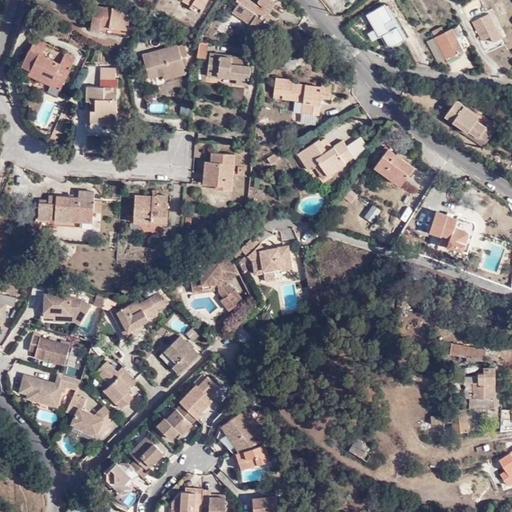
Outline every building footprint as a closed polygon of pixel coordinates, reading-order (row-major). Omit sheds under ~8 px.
[(190,7),(199,13),(207,0),(184,0),(192,5),(190,7)] [(255,25),(266,34),(278,17),(271,11),(277,2),(274,0),(259,0),(265,4),(262,7),(252,0),(238,0),(241,2),(235,10),(250,22),(253,18),(258,21),(255,25)] [(381,0),(365,12),(388,45),(407,32),(384,0),(381,0)] [(92,27),(101,28),(102,24),(111,25),(112,25),(127,28),(130,11),(121,9),(122,6),(115,4),(114,7),(97,3),(92,27)] [(469,19),(480,41),(483,39),(488,50),(505,42),(489,10),(469,19)] [(264,38),(266,34),(255,25),(258,21),(253,18),(250,22),(248,25),(264,38)] [(440,25),(435,28),(438,33),(443,31),(440,25)] [(447,39),(455,36),(451,27),(443,31),(438,33),(435,28),(431,29),(433,35),(444,57),(453,53),(451,48),(447,39)] [(444,57),(433,35),(426,39),(437,60),(444,57)] [(51,84),(61,89),(77,57),(66,51),(61,62),(39,51),(42,48),(44,49),(48,41),(37,36),(23,65),(32,69),(30,73),(37,76),(38,73),(53,81),(51,84)] [(459,44),(455,36),(447,39),(451,48),(453,53),(461,49),(459,44)] [(209,54),(211,39),(202,38),(200,53),(209,54)] [(182,42),(149,50),(155,74),(167,71),(188,65),(187,61),(193,60),(191,53),(193,53),(190,40),(182,42)] [(222,69),(222,74),(240,74),(240,82),(253,83),(254,65),(245,64),(246,55),(235,54),(235,55),(230,55),(230,57),(226,56),(226,52),(214,52),(212,68),(222,69)] [(189,70),(188,65),(167,71),(169,76),(189,70)] [(90,113),(90,120),(117,120),(120,78),(116,78),(116,66),(103,66),(102,84),(88,84),(88,98),(91,98),(92,101),(96,101),(96,107),(91,107),(90,113)] [(319,113),(322,113),(323,96),(330,96),(331,83),(320,82),(320,86),(293,83),(293,78),(275,77),(274,96),(302,99),(302,111),(319,113)] [(86,113),(90,113),(91,107),(96,107),(96,101),(92,101),(91,98),(88,98),(87,98),(86,113)] [(184,114),(192,115),(194,99),(187,98),(184,114)] [(479,134),(486,139),(494,128),(487,124),(487,126),(475,118),(478,115),(475,112),(455,99),(445,114),(467,131),(469,129),(477,135),(479,134)] [(478,110),(475,112),(478,115),(475,118),(487,126),(487,124),(494,128),(497,123),(478,110)] [(319,113),(302,111),(301,121),(318,122),(319,113)] [(192,115),(190,129),(198,130),(200,130),(200,116),(192,115)] [(121,121),(117,120),(90,120),(86,120),(85,130),(121,132),(121,121)] [(315,160),(322,174),(342,163),(341,160),(347,157),(349,160),(363,145),(355,133),(342,143),(339,139),(328,145),(323,147),(318,138),(295,150),(304,166),(310,162),(315,160)] [(483,144),(486,139),(479,134),(477,135),(475,139),(483,144)] [(322,135),(318,138),(323,147),(328,145),(322,135)] [(379,157),(404,175),(409,169),(412,172),(418,164),(388,143),(379,157)] [(223,182),(223,187),(236,187),(238,152),(217,151),(216,159),(216,167),(212,168),(212,182),(223,182)] [(401,179),(404,175),(379,157),(376,161),(401,179)] [(208,182),(212,182),(212,168),(216,167),(216,159),(209,159),(208,182)] [(318,176),(322,174),(315,160),(310,162),(318,176)] [(62,192),(61,215),(96,217),(96,210),(96,198),(97,190),(81,189),(81,192),(62,192)] [(351,202),(357,193),(351,189),(345,198),(351,202)] [(58,215),(61,215),(62,192),(52,191),(52,195),(51,200),(41,200),(40,214),(58,215)] [(140,192),(139,214),(153,214),(153,218),(172,219),(173,201),(170,201),(170,194),(161,193),(161,196),(156,196),(156,193),(140,192)] [(105,199),(96,198),(96,210),(104,210),(105,199)] [(454,213),(433,205),(425,226),(439,231),(437,238),(462,247),(471,224),(471,222),(471,221),(470,220),(470,219),(469,218),(468,217),(467,216),(466,215),(455,211),(454,213)] [(172,222),(172,219),(153,218),(153,214),(139,214),(139,221),(172,222)] [(95,226),(96,217),(61,215),(61,225),(95,226)] [(388,233),(382,242),(391,245),(401,228),(398,227),(392,235),(388,233)] [(261,243),(254,236),(243,247),(255,259),(257,272),(267,270),(277,269),(293,266),(289,245),(267,247),(262,248),(259,245),(261,243)] [(228,277),(240,268),(235,257),(237,255),(229,248),(215,255),(216,261),(202,262),(202,269),(191,270),(193,283),(204,282),(204,286),(215,285),(215,280),(220,280),(221,288),(226,295),(233,290),(236,288),(228,277)] [(278,276),(277,269),(267,270),(267,277),(268,279),(277,278),(278,276)] [(58,279),(51,279),(51,289),(48,289),(47,312),(57,312),(66,312),(66,307),(72,307),(72,310),(79,310),(87,314),(94,300),(84,295),(74,295),(74,279),(72,279),(58,279)] [(205,289),(204,286),(204,282),(193,283),(193,290),(205,289)] [(123,317),(118,319),(127,334),(134,335),(138,333),(141,326),(136,318),(139,316),(141,321),(158,311),(155,307),(168,299),(161,290),(141,302),(139,299),(129,305),(128,303),(119,309),(123,317)] [(241,299),(233,290),(226,295),(223,297),(230,307),(241,299)] [(0,315),(2,316),(5,302),(14,303),(16,294),(0,291),(0,315)] [(108,297),(99,295),(97,305),(105,307),(106,303),(108,297)] [(118,305),(120,301),(108,296),(108,297),(106,303),(105,307),(113,310),(112,309),(118,305)] [(113,310),(118,319),(123,317),(119,309),(128,303),(127,300),(118,305),(112,309),(113,310)] [(84,320),(87,314),(79,310),(72,310),(72,307),(66,307),(66,312),(66,317),(77,317),(84,320)] [(196,331),(189,323),(180,332),(187,340),(196,331)] [(158,334),(161,328),(156,325),(150,331),(158,334)] [(166,337),(169,332),(162,328),(159,334),(166,337)] [(60,339),(53,337),(35,332),(32,346),(38,348),(38,353),(68,361),(73,343),(60,339)] [(175,334),(160,348),(171,361),(166,366),(173,373),(194,353),(187,346),(185,347),(180,342),(182,341),(175,334)] [(189,344),(184,339),(182,341),(180,342),(185,347),(187,346),(189,344)] [(450,349),(484,354),(486,346),(451,341),(450,349)] [(154,354),(166,366),(171,361),(160,348),(154,354)] [(129,387),(140,377),(135,372),(125,362),(119,368),(108,357),(99,367),(111,380),(116,384),(111,389),(125,403),(135,393),(129,387)] [(467,404),(493,405),(494,380),(495,380),(495,365),(485,364),(464,368),(463,393),(468,393),(467,404)] [(69,385),(80,387),(84,377),(63,370),(60,380),(28,370),(23,387),(31,390),(30,394),(60,403),(65,390),(67,390),(69,385)] [(195,380),(179,396),(180,398),(195,413),(201,408),(199,406),(210,396),(207,392),(217,383),(206,372),(197,381),(195,380)] [(107,385),(111,389),(116,384),(111,380),(107,385)] [(69,408),(74,410),(80,391),(78,391),(69,408)] [(86,395),(80,391),(74,410),(72,417),(98,430),(104,421),(107,423),(112,418),(100,404),(94,409),(81,403),(86,395)] [(190,419),(195,413),(180,398),(175,404),(166,413),(164,412),(156,419),(170,433),(177,427),(179,430),(190,419)] [(105,399),(100,404),(112,418),(117,413),(105,399)] [(173,402),(164,412),(166,413),(175,404),(173,402)] [(467,428),(465,404),(459,405),(459,410),(432,412),(432,420),(452,418),(453,429),(467,428)] [(238,446),(260,439),(240,407),(221,418),(238,446)] [(511,411),(511,412),(511,407),(500,407),(499,415),(511,415),(511,419),(511,411)] [(235,447),(238,446),(221,418),(216,429),(233,448),(235,447)] [(192,421),(190,419),(179,430),(181,431),(192,421)] [(135,454),(129,459),(139,468),(142,472),(149,467),(146,464),(154,457),(152,455),(155,453),(156,454),(163,448),(146,431),(137,440),(140,443),(132,451),(135,454)] [(361,448),(364,441),(358,437),(349,450),(367,461),(371,456),(367,453),(361,448)] [(260,439),(238,446),(235,447),(238,455),(240,463),(266,455),(260,439)] [(365,439),(364,441),(361,448),(367,453),(373,444),(365,439)] [(129,447),(132,451),(140,443),(137,440),(129,447)] [(505,468),(511,479),(511,478),(511,449),(499,458),(505,468)] [(139,468),(129,459),(128,459),(120,458),(118,461),(116,459),(102,473),(119,490),(124,486),(128,486),(128,479),(126,477),(131,472),(133,473),(139,468)] [(506,482),(511,479),(505,468),(500,472),(506,482)] [(186,511),(187,505),(198,506),(199,503),(200,485),(200,483),(193,483),(193,486),(182,486),(176,485),(164,497),(163,503),(173,503),(173,510),(170,510),(170,511),(186,511)] [(208,486),(200,485),(199,503),(206,503),(205,511),(221,511),(223,494),(208,492),(208,486)] [(276,491),(252,492),(252,508),(248,509),(247,511),(269,511),(269,510),(273,509),(274,502),(277,502),(276,491)]
